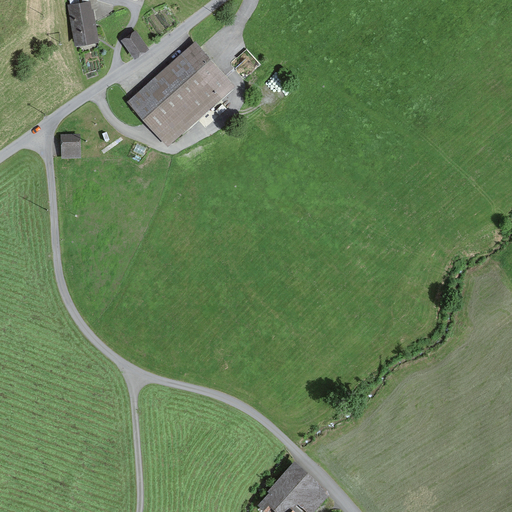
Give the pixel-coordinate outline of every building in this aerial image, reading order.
[(88,2),(71,5),(78,42),(95,38),(88,2)] [(135,37),(128,42),(135,52),(142,46),(135,37)] [(194,44),(130,101),(168,143),(188,124),(185,121),(228,82),(194,44)] [(78,137),(63,138),(64,156),(78,155),(78,137)] [(272,493),(260,505),(266,510),(272,503),(281,511),(293,511),(287,507),(311,480),(294,464),(270,491),(272,493)]
